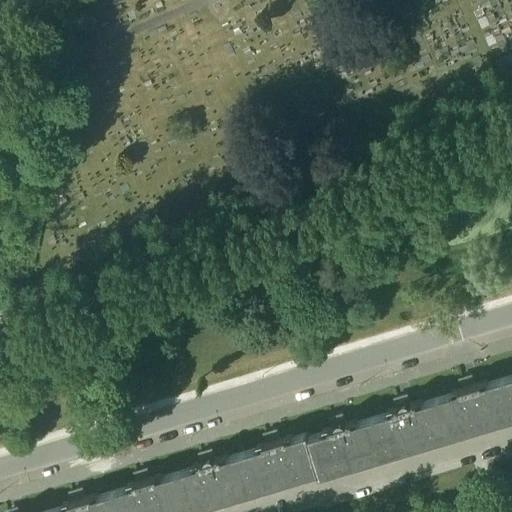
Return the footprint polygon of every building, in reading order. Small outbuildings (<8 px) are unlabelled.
[(23,40),(18,23),(2,28),(8,45),(23,40)] [(0,86),(11,79),(3,69),(0,71),(0,86)] [(511,407),(511,373),(502,376),(511,407)] [(465,387),(438,396),(450,434),(511,415),(511,407),(502,376),(476,384),(474,379),(477,379),(476,377),(468,380),(468,381),(464,382),(465,387)] [(385,453),(450,434),(438,396),(411,404),(409,399),(412,398),(412,397),(403,399),(403,401),(399,402),(401,407),(373,415),(385,453)] [(336,426),(308,434),(319,468),(320,473),(385,453),(373,415),(346,423),(345,419),(347,418),(347,416),(339,419),(339,420),(335,421),(336,426)] [(254,488),(319,468),(308,434),(308,430),(280,438),(279,434),(281,433),(281,431),(272,434),(273,435),(268,436),(270,441),(242,449),(254,488)] [(205,461),(178,469),(190,507),(254,488),(242,449),(215,458),(214,453),(217,452),(216,451),(208,453),(208,454),(204,456),(205,461)] [(120,511),(174,511),(190,507),(178,469),(151,477),(149,473),(152,472),(151,470),(143,473),(143,474),(139,475),(140,480),(113,488),(120,511)] [(76,500),(48,508),(49,511),(120,511),(113,488),(86,496),(85,492),(87,491),(87,490),(78,492),(79,493),(74,495),(76,500)]
